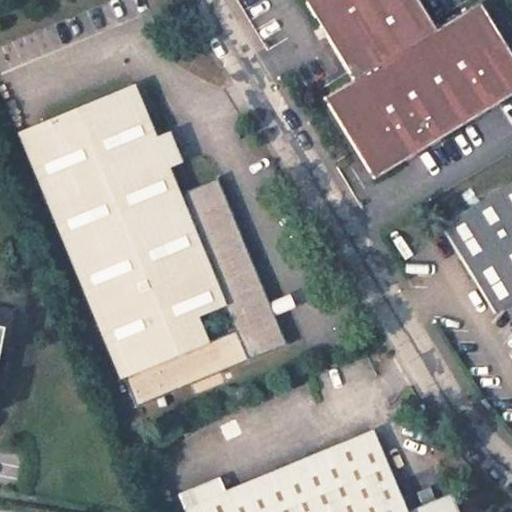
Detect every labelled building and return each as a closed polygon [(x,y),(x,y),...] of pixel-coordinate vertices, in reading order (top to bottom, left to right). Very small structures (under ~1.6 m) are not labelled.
[(373,179),(511,95),(511,58),(478,2),(434,30),(415,0),(302,0),(351,80),(322,98),(373,179)] [(118,379),(123,377),(135,405),(286,345),(274,316),(268,302),(218,178),(177,194),(134,85),(18,132),(118,379)] [(511,182),(440,227),(493,313),(507,304),(511,312),(511,182)] [(268,302),(274,316),(286,311),(280,298),(268,302)] [(0,390),(11,329),(0,327),(0,390)] [(457,511),(450,493),(433,500),(425,503),(406,511),(372,429),(224,490),(218,477),(177,495),(184,511),(457,511)] [(433,500),(430,495),(423,498),(425,503),(433,500)]
